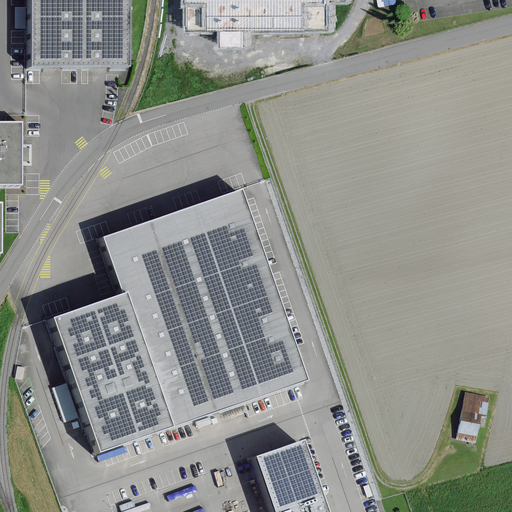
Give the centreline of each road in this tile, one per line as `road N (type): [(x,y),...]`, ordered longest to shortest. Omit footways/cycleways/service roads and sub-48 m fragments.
road 1 (unclassified): [(511,25),(115,134),(75,171),(0,283)]
road 2 (track): [(246,93),(383,483),(424,479),(447,442),(456,397)]
